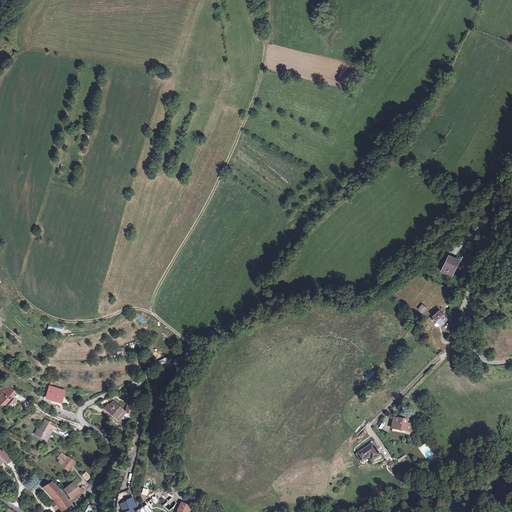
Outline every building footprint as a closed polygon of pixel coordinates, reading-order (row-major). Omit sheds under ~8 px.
[(459,260),(447,255),(440,272),(452,277),(459,260)] [(418,308),(423,314),(428,309),(422,304),(418,308)] [(440,326),(448,320),(440,309),(432,315),(440,326)] [(367,377),(378,365),(375,362),(364,374),(367,377)] [(15,392),(8,385),(5,389),(2,387),(0,389),(0,394),(1,396),(1,402),(3,403),(6,405),(7,406),(8,404),(9,403),(12,403),(14,406),(16,404),(16,400),(12,397),(12,395),(15,392)] [(65,391),(49,387),(46,397),(56,400),(56,401),(61,403),(65,391)] [(126,412),(113,402),(110,406),(107,409),(111,413),(119,420),(123,416),(126,412),(131,414),(133,406),(128,404),(126,412)] [(407,419),(394,418),(393,429),(398,430),(398,428),(406,429),(406,430),(412,431),(412,423),(407,423),(407,419)] [(57,426),(46,420),(41,429),(39,428),(35,434),(47,440),(52,430),(50,429),(51,428),(55,429),(57,426)] [(364,430),(359,435),(362,439),(367,434),(364,430)] [(379,448),(375,443),(358,454),(362,462),(371,456),(373,460),(380,455),(376,450),(379,448)] [(1,452),(0,450),(0,464),(4,461),(7,464),(12,460),(4,450),(1,452)] [(68,458),(62,454),(58,458),(60,460),(64,463),(63,464),(62,465),(68,470),(74,462),(69,457),(68,458)] [(400,472),(397,474),(397,475),(403,484),(406,482),(400,472)] [(64,494),(52,482),(43,488),(55,501),(59,507),(62,511),(71,505),(64,494)] [(78,490),(73,483),(64,490),(71,500),(81,493),(78,490)] [(168,501),(171,498),(173,494),(170,491),(164,496),(168,501)] [(152,498),(152,499),(154,502),(155,503),(159,500),(153,493),(150,496),(152,498)] [(135,508),(131,498),(126,500),(126,501),(122,503),(124,508),(122,509),(122,511),(134,511),(133,509),(135,508)] [(176,503),(171,498),(168,501),(163,506),(168,511),(173,507),(176,503)] [(190,507),(181,502),(178,510),(187,511),(190,507)]
